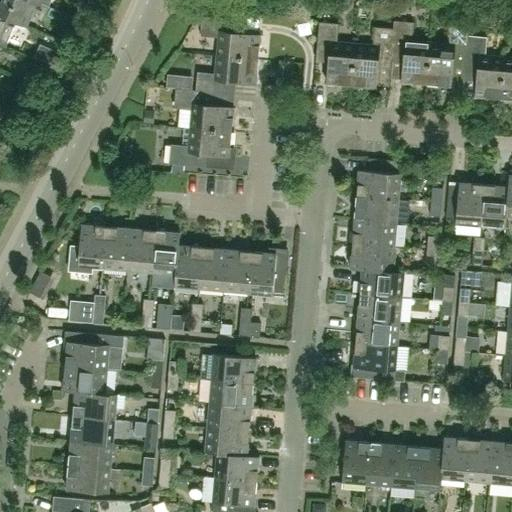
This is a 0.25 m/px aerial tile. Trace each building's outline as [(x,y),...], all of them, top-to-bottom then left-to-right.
[(26,26),(36,2),(29,0),(1,0),(1,2),(0,1),(0,15),(15,22),(26,26)] [(0,44),(5,46),(15,22),(0,15),(0,44)] [(258,59),(260,34),(237,32),(238,20),(202,17),(200,36),(219,38),(217,56),(258,59)] [(426,83),(429,42),(411,40),(413,22),(394,20),(393,28),(389,64),(391,64),(392,57),(403,58),(401,81),(426,83)] [(351,84),(355,43),(337,42),(338,24),(319,22),(316,58),(328,59),(326,82),(351,84)] [(465,63),(468,35),(469,27),(449,25),(447,44),(429,42),(426,83),(451,86),(453,62),(465,63)] [(298,42),(311,38),(307,26),(294,29),(298,42)] [(376,87),(378,63),(389,64),(393,28),(374,27),(373,45),(355,43),(351,84),(376,87)] [(499,98),(503,56),(485,55),(487,37),(468,35),(465,63),(465,71),(476,72),(474,95),(499,98)] [(256,84),(258,59),(217,56),(215,74),(197,72),(195,90),(192,90),(180,88),(175,88),(175,89),(231,94),(232,82),(256,84)] [(511,57),(503,56),(499,98),(511,98),(511,57)] [(181,75),(180,88),(192,90),(193,76),(181,75)] [(231,131),(234,106),(230,106),(231,94),(175,89),(173,108),(192,110),(190,128),(231,131)] [(144,115),(143,123),(153,123),(153,111),(146,110),(144,110),(144,115)] [(205,154),(229,156),(231,131),(190,128),(189,146),(170,144),(168,163),(172,164),(185,165),(204,166),(205,154)] [(398,198),(400,173),(396,173),(398,161),(369,158),(368,170),(359,169),(356,195),(398,198)] [(184,173),(185,165),(172,164),(171,172),(184,173)] [(504,227),(509,174),(508,174),(507,186),(483,184),(480,225),(504,227)] [(455,218),(454,223),(480,225),(483,184),(458,182),(458,186),(449,185),(446,217),(455,218)] [(441,202),(443,188),(432,187),(431,201),(441,202)] [(395,223),(398,198),(356,195),(354,219),(395,223)] [(440,216),(441,202),(431,201),(429,215),(440,216)] [(393,247),(395,223),(354,219),(352,243),(393,247)] [(102,268),(106,227),(81,224),(77,265),(102,268)] [(127,270),(130,229),(106,227),(102,268),(127,270)] [(151,272),(155,231),(130,229),(127,270),(151,272)] [(176,274),(178,245),(179,245),(180,233),(155,231),(151,272),(175,274),(176,274)] [(437,250),(438,236),(428,236),(426,250),(437,250)] [(483,252),(484,238),(474,237),(472,251),(483,252)] [(391,270),(393,247),(352,243),(350,268),(362,269),(403,272),(403,271),(391,270)] [(203,247),(179,245),(178,245),(176,274),(175,274),(174,286),(199,288),(203,247)] [(223,290),(227,249),(203,247),(199,288),(223,290)] [(248,293),(251,251),(227,249),(223,290),(248,293)] [(436,264),(437,250),(426,250),(425,264),(436,264)] [(285,296),(287,272),(275,271),(276,254),(251,251),(248,293),(285,296)] [(482,266),(483,252),(472,251),(471,265),(482,266)] [(401,297),(403,272),(362,269),(359,293),(401,297)] [(460,285),(480,287),(482,273),(462,271),(460,285)] [(442,300),(452,301),(454,287),(444,286),(442,300)] [(469,303),(471,289),(460,288),(459,302),(469,303)] [(398,321),(401,297),(359,293),(357,317),(398,321)] [(104,310),(105,296),(95,295),(94,303),(94,309),(104,310)] [(153,314),(154,300),(143,299),(142,313),(153,314)] [(451,315),(452,301),(442,300),(441,314),(451,315)] [(94,303),(71,301),(69,321),(93,323),(94,309),(94,303)] [(468,316),(469,303),(459,302),(457,315),(468,316)] [(202,318),(203,304),(192,303),(191,317),(202,318)] [(250,322),(251,308),(241,308),(240,321),(250,322)] [(103,324),(104,310),(94,309),(93,323),(103,324)] [(151,328),(153,314),(142,313),(141,327),(151,328)] [(200,332),(202,318),(191,317),(190,331),(200,332)] [(396,345),(398,321),(357,317),(355,341),(396,345)] [(259,337),(261,323),(250,322),(240,321),(238,335),(259,337)] [(106,370),(108,345),(123,346),(124,336),(93,334),(92,343),(67,341),(65,366),(106,370)] [(448,350),(449,336),(439,335),(438,349),(448,350)] [(465,351),(466,337),(456,336),(454,350),(465,351)] [(396,345),(355,341),(352,376),(393,380),(394,370),(396,345)] [(447,364),(448,350),(438,349),(437,363),(447,364)] [(464,365),(465,351),(454,350),(453,364),(464,365)] [(253,383),(256,358),(214,354),(212,379),(253,383)] [(162,374),(163,360),(152,359),(151,373),(162,374)] [(492,360),(492,385),(502,386),(503,361),(492,360)] [(178,376),(180,362),(169,361),(168,375),(178,376)] [(104,393),(106,370),(65,366),(63,391),(74,392),(74,391),(116,395),(116,394),(104,393)] [(160,388),(162,374),(151,373),(150,387),(160,388)] [(177,390),(178,376),(168,375),(167,389),(177,390)] [(251,407),(253,383),(212,379),(210,403),(251,407)] [(124,408),(125,396),(116,395),(74,391),(74,392),(72,416),(114,419),(115,407),(124,408)] [(249,431),(251,407),(210,403),(208,428),(249,431)] [(157,423),(159,409),(148,408),(147,423),(157,423)] [(174,425),(175,411),(165,410),(164,424),(174,425)] [(111,444),(114,419),(72,416),(70,440),(111,444)] [(156,437),(157,423),(147,423),(145,436),(156,437)] [(173,439),(174,425),(164,424),(162,438),(173,439)] [(247,455),(249,431),(208,428),(205,452),(217,454),(218,453),(259,457),(259,456),(247,455)] [(465,480),(469,438),(444,436),(443,448),(440,490),(441,490),(442,478),(465,480)] [(489,482),(493,441),(469,438),(465,480),(489,482)] [(109,468),(111,444),(70,440),(68,464),(109,468)] [(367,483),(370,442),(345,440),(342,481),(367,483)] [(511,484),(511,442),(493,441),(489,482),(511,484)] [(391,485),(395,444),(370,442),(367,483),(391,485)] [(415,487),(419,446),(395,444),(391,485),(415,487)] [(440,490),(443,448),(419,446),(415,487),(440,490)] [(257,481),(259,457),(218,453),(217,454),(215,477),(257,481)] [(153,472),(155,458),(143,457),(142,471),(153,472)] [(170,473),(171,459),(161,458),(159,472),(170,473)] [(107,493),(109,468),(68,464),(66,489),(107,493)] [(152,485),(153,472),(142,471),(141,484),(152,485)] [(168,487),(170,473),(159,472),(158,486),(168,487)] [(254,506),(257,481),(215,477),(213,502),(211,502),(210,511),(224,511),(246,511),(247,506),(254,506)] [(64,511),(81,511),(83,499),(53,496),(52,511),(64,511)] [(314,502),(312,511),(324,511),(326,503),(314,502)]
